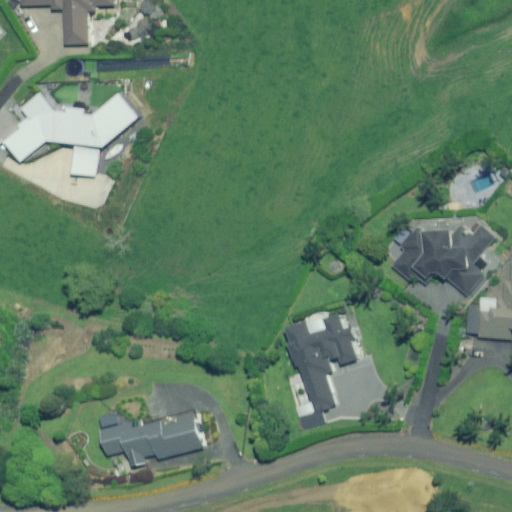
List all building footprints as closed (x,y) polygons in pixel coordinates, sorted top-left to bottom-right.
[(25,0),(26,6),(59,6),(59,11),(70,11),(70,47),(94,47),(94,14),(102,14),(102,7),(122,7),(121,0),(25,0)] [(72,114),(59,112),(47,96),(27,110),(37,122),(11,142),(26,161),(50,140),(79,143),(76,173),(100,176),(103,146),(107,146),(145,117),(127,94),(100,116),(89,115),(90,109),(73,108),(72,114)] [(434,191),(427,181),(415,189),(422,199),(434,191)] [(444,193),(434,193),(433,206),(443,206),(444,193)] [(459,235),(458,231),(429,233),(423,227),(406,247),(410,251),(397,266),(415,282),(420,276),(429,284),(441,270),(445,273),(445,274),(471,297),(490,276),(477,265),(501,238),(487,226),(479,236),(467,226),(459,235)] [(482,335),(482,337),(511,339),(511,282),(509,282),(508,301),(485,300),(484,306),(482,335)] [(484,306),(472,305),(470,334),(482,335),(484,306)] [(312,322),(292,329),(296,344),(293,345),(301,367),(304,366),(319,413),(341,406),(330,374),(337,372),(334,362),(345,358),(347,365),(364,360),(358,342),(362,340),(358,328),(350,331),(345,315),(329,320),(333,330),(316,335),(312,322)] [(120,414),(103,418),(105,428),(122,424),(120,414)] [(146,421),(103,432),(109,456),(130,451),(134,466),(149,463),(147,458),(161,454),(162,460),(206,449),(198,415),(148,428),(146,421)]
